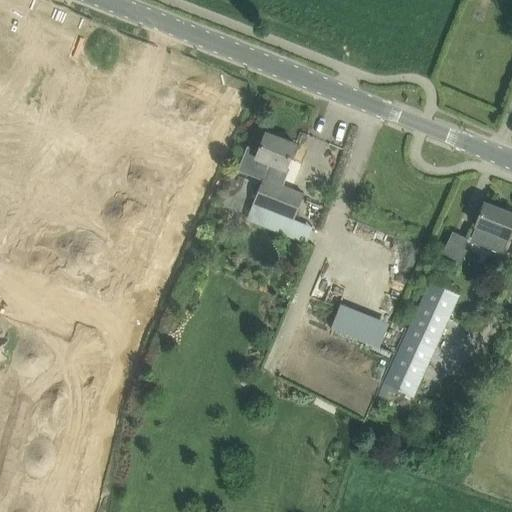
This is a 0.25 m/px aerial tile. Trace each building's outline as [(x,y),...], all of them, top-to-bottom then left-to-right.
[(296,144),(266,132),(259,150),(249,146),(240,171),(263,180),(254,203),(294,220),(305,193),(279,182),(285,168),(286,168),(296,144)] [(470,239),(490,247),(504,252),(511,231),(511,211),(485,201),(470,239)] [(453,231),(442,255),(461,263),(467,249),(464,247),(468,238),(453,231)] [(414,396),(459,294),(429,281),(384,383),(414,396)] [(78,426),(84,403),(47,393),(41,416),(78,426)] [(35,438),(72,448),(78,426),(41,416),(35,438)] [(72,448),(35,438),(29,460),(68,470),(73,451),(72,451),(72,448)] [(24,482),(60,492),(61,489),(62,490),(68,470),(29,460),(24,482)] [(17,505),(43,511),(55,511),(60,492),(24,482),(17,505)]
